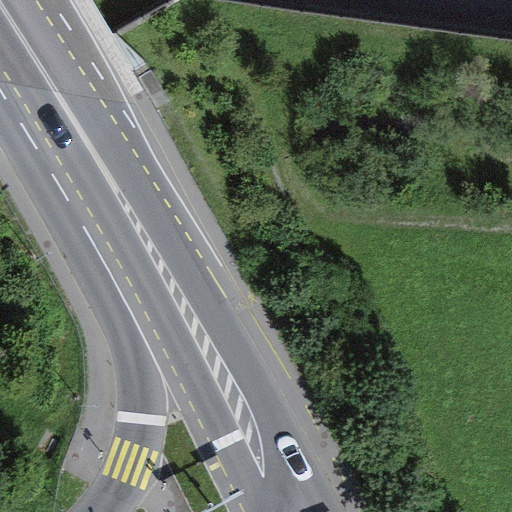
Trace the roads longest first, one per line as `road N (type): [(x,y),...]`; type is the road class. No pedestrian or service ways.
road 1 (secondary): [(289,451),(133,179),(68,118)]
road 2 (secondary): [(99,197),(259,511)]
road 3 (unclassified): [(99,197),(143,419),(126,480),(106,511)]
road 4 (secondary): [(68,118),(0,13)]
